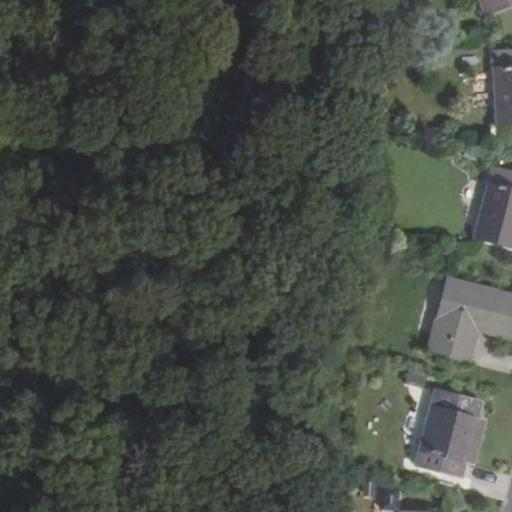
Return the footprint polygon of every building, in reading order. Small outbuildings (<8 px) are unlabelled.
[(511,4),(511,0),(479,0),(485,15),(511,4)] [(511,49),(492,50),(495,125),(511,123),(511,49)] [(511,171),(492,166),(473,239),(510,249),(511,242),(511,171)] [(511,317),(511,296),(447,279),(428,350),(466,359),(475,329),(507,337),(511,317)] [(415,467),(460,478),(464,464),(476,417),(479,400),(435,389),(415,467)] [(486,418),(476,417),(464,464),(473,465),(486,418)]
